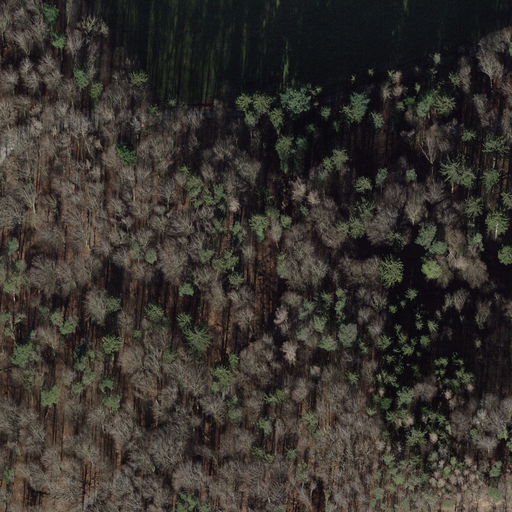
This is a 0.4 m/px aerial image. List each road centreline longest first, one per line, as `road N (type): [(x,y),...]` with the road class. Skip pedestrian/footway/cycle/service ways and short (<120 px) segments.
road 1 (unclassified): [(511,40),(279,109),(50,125),(15,139),(0,158)]
road 2 (track): [(74,511),(212,408),(300,314),(346,299),(511,283)]
